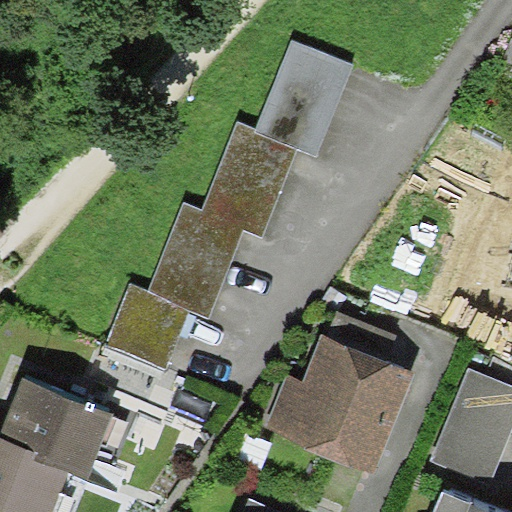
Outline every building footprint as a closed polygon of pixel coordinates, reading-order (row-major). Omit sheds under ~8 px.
[(350,67),(288,45),(257,128),(236,120),(202,212),(182,204),(150,291),(127,282),(102,348),(165,371),(186,313),(207,321),(241,228),(262,235),(292,151),(316,160),(350,67)] [(410,374),(316,335),(275,433),(369,472),(410,374)] [(119,407),(29,371),(8,422),(79,452),(98,459),(119,407)] [(8,422),(0,419),(0,485),(39,502),(56,508),(79,452),(8,422)] [(0,511),(35,511),(39,502),(0,485),(0,511)] [(511,511),(511,506),(476,492),(467,511),(511,511)]
